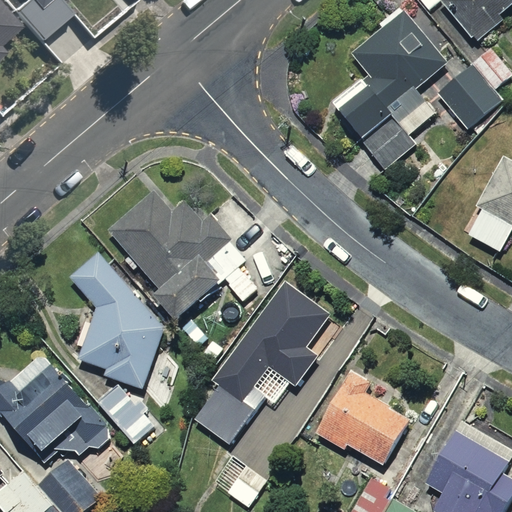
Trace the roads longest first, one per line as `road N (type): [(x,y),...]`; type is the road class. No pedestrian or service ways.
road 1 (residential): [(173,58),(322,216),(511,338)]
road 2 (unclassified): [(173,58),(0,208)]
